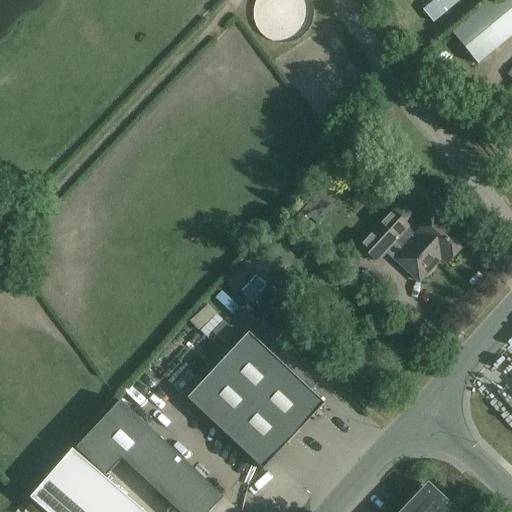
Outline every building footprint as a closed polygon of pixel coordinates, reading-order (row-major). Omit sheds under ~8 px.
[(511,36),(511,0),(493,0),(452,33),(478,64),(511,36)] [(511,69),(507,74),(511,79),(511,92),(496,108),(511,123),(511,69)] [(406,187),(432,210),(442,198),(417,175),(406,187)] [(419,282),(441,258),(416,235),(390,211),(359,245),(377,262),(394,243),(403,251),(395,259),(419,282)] [(437,212),(416,235),(441,258),(446,264),(467,242),(448,224),(449,223),(437,212)] [(230,299),(238,292),(224,277),(216,284),(230,299)] [(324,404),(249,334),(188,400),(263,470),(324,404)] [(122,460),(178,511),(210,511),(224,498),(120,401),(76,449),(106,477),(122,460)] [(141,511),(72,450),(29,499),(43,511),(141,511)] [(456,511),(436,493),(418,511),(456,511)]
